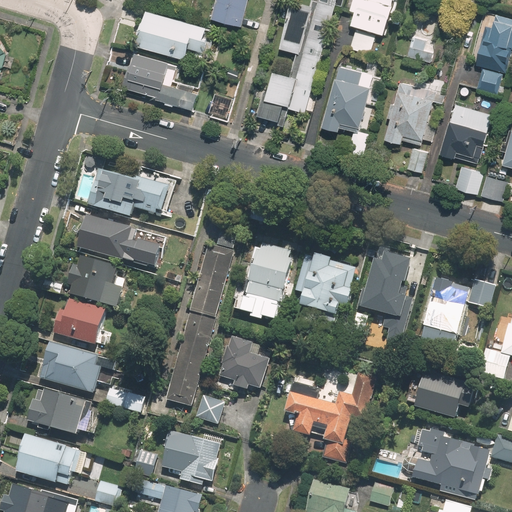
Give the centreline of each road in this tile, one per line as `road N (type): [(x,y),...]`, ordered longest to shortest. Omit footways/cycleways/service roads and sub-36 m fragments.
road 1 (residential): [(61,107),(511,236)]
road 2 (residential): [(61,107),(0,323)]
road 3 (residential): [(27,0),(75,20),(79,35),(61,107)]
